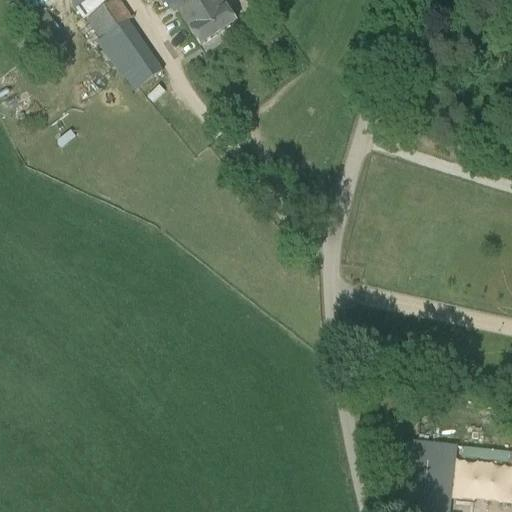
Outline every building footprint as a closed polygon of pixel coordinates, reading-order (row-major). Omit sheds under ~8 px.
[(201,47),(236,24),(220,0),(163,0),(173,15),(178,12),(201,47)] [(87,22),(135,92),(137,91),(164,71),(129,21),(132,20),(119,1),(87,22)] [(62,35),(47,14),(14,39),(30,60),(62,35)] [(448,511),(455,449),(422,445),(427,397),(418,396),(413,444),(407,444),(400,511),(403,511),(448,511)] [(511,446),(504,445),(501,475),(510,476),(511,453),(511,446)]
